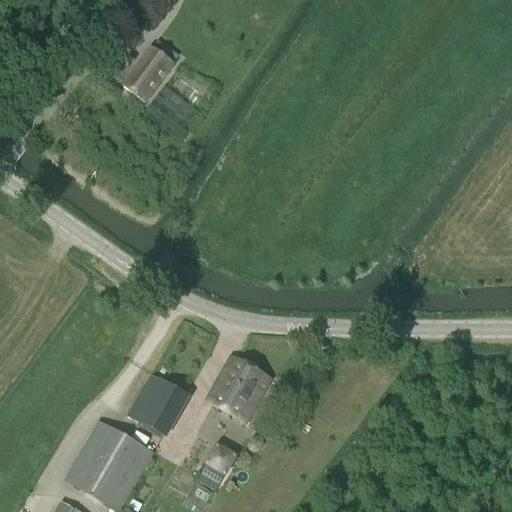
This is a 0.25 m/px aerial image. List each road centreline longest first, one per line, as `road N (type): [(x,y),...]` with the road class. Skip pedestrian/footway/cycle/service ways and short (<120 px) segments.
road 1 (tertiary): [(511,331),(312,329),(222,319),(150,282),(0,179)]
road 2 (track): [(150,282),(344,0)]
